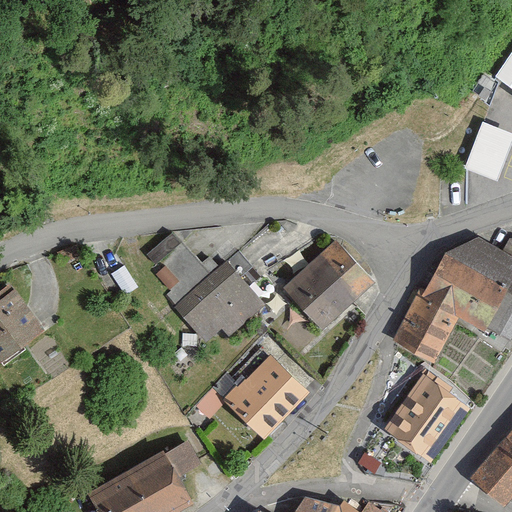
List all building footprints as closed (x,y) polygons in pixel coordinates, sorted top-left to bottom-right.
[(511,53),(500,76),(511,82),(511,53)] [(466,174),(498,186),(511,147),(511,138),(483,128),(466,174)] [(340,239),(287,287),(323,326),(376,278),(340,239)] [(437,259),(388,343),(430,359),(452,319),(470,330),(511,260),(479,240),(437,259)] [(228,255),(174,304),(205,338),(222,322),(230,331),(266,298),(228,255)] [(511,258),(511,260),(470,330),(501,345),(511,339),(511,258)] [(7,289),(0,294),(0,360),(38,333),(7,289)] [(270,348),(225,395),(264,433),(310,386),(270,348)] [(428,369),(387,427),(430,457),(471,399),(428,369)] [(197,403),(210,415),(226,397),(213,385),(197,403)] [(168,444),(82,488),(94,511),(155,511),(193,493),(168,444)] [(511,450),(506,444),(479,474),(502,507),(511,497),(511,450)]
